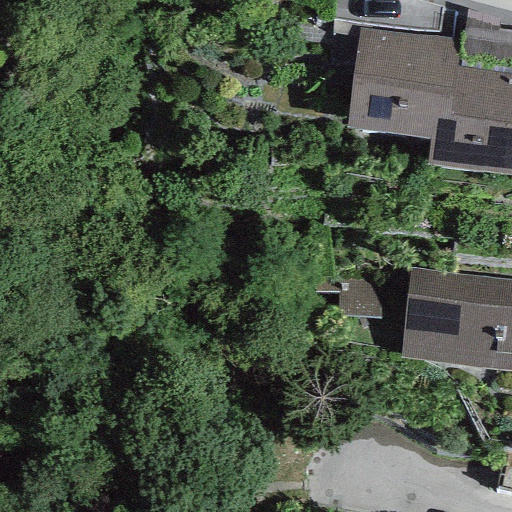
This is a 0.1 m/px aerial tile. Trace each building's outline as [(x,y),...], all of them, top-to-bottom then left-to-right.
[(463,44),(459,73),(511,79),(511,36),(498,34),(501,25),(466,17),(463,44)] [(463,44),(361,32),(348,142),(430,152),(449,154),(459,73),(463,44)] [(511,79),(459,73),(449,154),(430,152),(426,181),(511,191),(511,79)] [(511,282),(410,270),(398,364),(511,377),(511,282)] [(381,275),(340,275),(339,322),(380,322),(381,275)]
